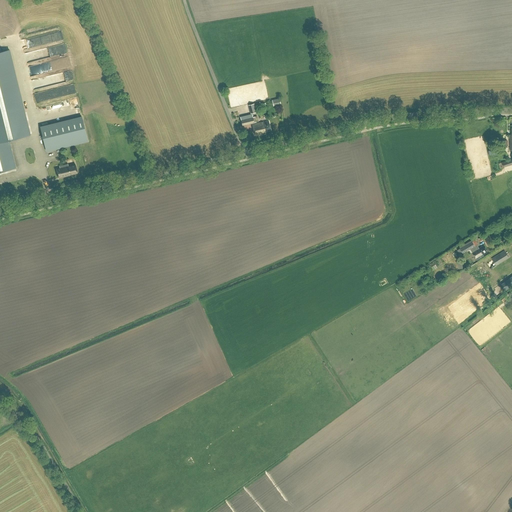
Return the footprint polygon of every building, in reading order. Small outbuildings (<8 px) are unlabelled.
[(0,171),(16,168),(9,140),(30,134),(9,50),(0,52),(0,171)] [(231,90),(231,100),(240,100),(240,94),(244,93),(244,90),(231,90)] [(256,112),(254,103),(248,105),(250,113),(256,112)] [(252,117),(252,114),(239,117),(242,126),(258,121),(257,116),(252,117)] [(88,141),(82,117),(41,127),(47,151),(88,141)] [(270,130),(267,121),(251,125),(254,136),(262,134),(262,132),(270,130)] [(511,159),(501,162),(503,168),(511,164),(511,159)] [(77,173),(75,164),(56,168),(58,178),(69,176),(68,175),(77,173)] [(478,245),(475,241),(458,251),(460,256),(470,250),(471,250),(473,253),(472,253),(477,261),(484,257),(484,256),(488,253),(484,246),(479,249),(476,246),(478,245)] [(509,257),(505,251),(492,259),(496,265),(509,257)] [(465,266),(461,259),(456,262),(460,269),(465,266)]
